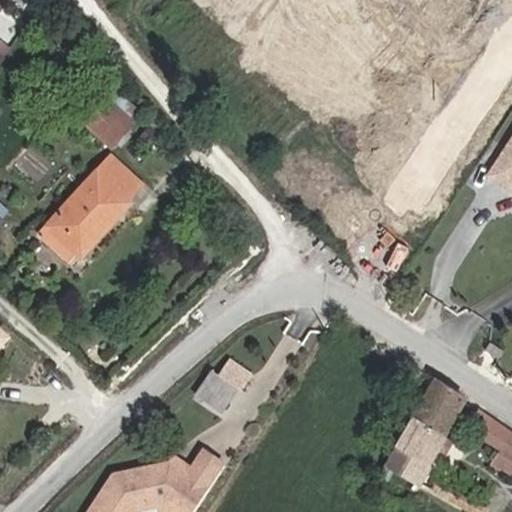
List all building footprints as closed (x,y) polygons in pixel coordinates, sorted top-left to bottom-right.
[(112,148),(133,125),(102,97),(81,121),(112,148)] [(511,132),(485,173),(507,187),(510,183),(511,184),(511,132)] [(48,227),(81,258),(131,203),(128,201),(142,186),(110,157),(48,227)] [(501,359),(506,351),(493,342),(487,350),(501,359)] [(252,376),(228,362),(219,377),(238,388),(242,391),(252,376)] [(220,417),(238,388),(219,377),(207,370),(189,398),(220,417)] [(414,418),(446,436),(466,402),(435,381),(414,418)] [(511,434),(479,411),(473,421),(477,424),(474,430),(504,450),(494,464),(511,475),(511,474),(511,434)] [(440,447),(446,436),(414,418),(408,429),(440,447)] [(388,466),(420,484),(440,447),(408,429),(388,466)] [(453,440),(446,436),(440,447),(448,451),(453,440)] [(178,511),(199,511),(228,465),(207,454),(195,474),(193,473),(182,476),(174,470),(172,470),(117,482),(99,511),(158,511),(166,510),(176,508),(178,509),(178,511)] [(182,476),(193,473),(177,463),(172,470),(174,470),(182,476)] [(464,511),(471,499),(443,484),(441,488),(433,484),(430,490),(464,511)]
